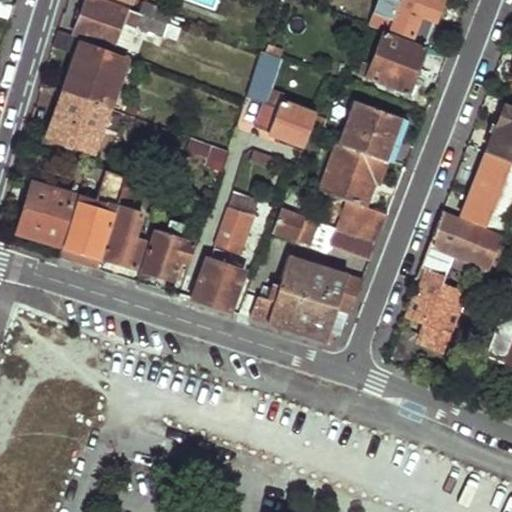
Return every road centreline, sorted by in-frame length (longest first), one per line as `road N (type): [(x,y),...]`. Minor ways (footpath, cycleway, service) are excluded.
road 1 (residential): [(348,369),(494,0)]
road 2 (tertiary): [(0,265),(348,369)]
road 3 (tertiary): [(348,369),(511,436)]
road 4 (tertiary): [(46,0),(0,157)]
